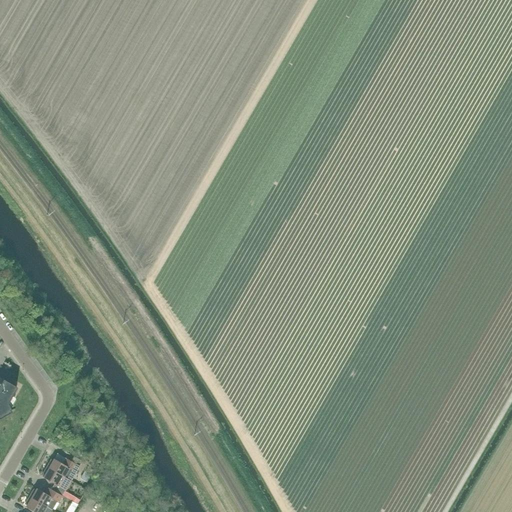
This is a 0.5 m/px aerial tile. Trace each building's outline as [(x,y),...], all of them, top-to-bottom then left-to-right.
[(0,418),(11,412),(7,403),(16,387),(2,379),(1,381),(0,379),(0,418)] [(63,477),(70,481),(71,481),(80,466),(77,465),(80,460),(73,456),(70,461),(66,458),(62,463),(54,458),(53,460),(51,459),(46,467),(63,477)] [(95,468),(89,465),(85,472),(91,475),(95,468)] [(61,496),(64,491),(65,490),(70,481),(63,477),(46,467),(42,475),(43,476),(43,477),(54,484),(50,489),(61,496)] [(87,482),(91,475),(85,472),(81,479),(87,482)] [(62,496),(61,496),(50,489),(47,495),(36,488),(35,490),(34,489),(29,497),(46,507),(51,510),(57,501),(59,502),(62,496)] [(76,498),(64,491),(61,496),(62,496),(74,503),(76,498)] [(52,511),(51,510),(46,507),(29,497),(25,505),(26,506),(25,508),(32,511),(52,511)]
